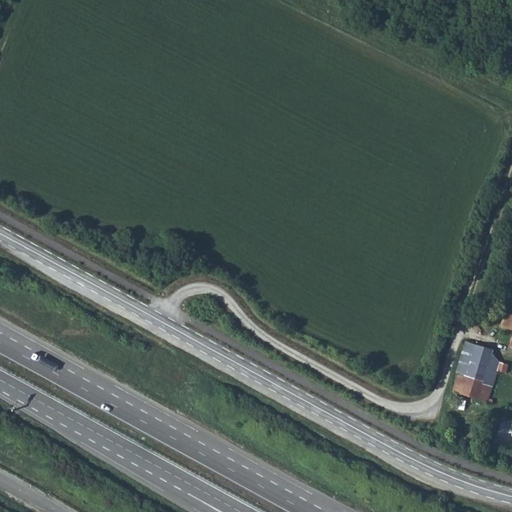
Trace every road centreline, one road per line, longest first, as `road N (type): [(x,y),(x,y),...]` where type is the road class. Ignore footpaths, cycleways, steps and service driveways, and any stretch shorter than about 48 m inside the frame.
road 1 (unclassified): [(156,322),(178,295),(210,289),(260,333),(379,400),(418,406),(441,385),(511,174)]
road 2 (tertiary): [(511,497),(418,465),(156,322)]
road 3 (trunk): [(311,511),(0,342)]
road 4 (track): [(301,0),(511,95)]
road 5 (trunk): [(0,380),(183,480)]
road 6 (tertiary): [(156,322),(0,236)]
